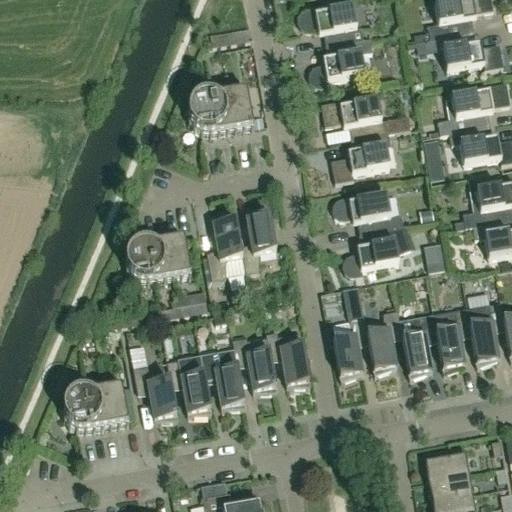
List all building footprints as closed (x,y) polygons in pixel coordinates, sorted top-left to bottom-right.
[(473,38),(470,21),(493,17),(489,0),(470,0),(471,3),(434,9),(438,30),(427,32),(428,38),(413,41),(414,48),(429,45),(429,46),(435,45),(435,44),(473,38)] [(363,46),(361,33),(356,34),(352,13),(329,17),(328,12),(307,16),(302,18),(298,23),(298,29),(300,34),(305,37),(311,38),(322,36),(325,53),(363,46)] [(210,53),(251,46),(249,34),(208,42),(210,53)] [(503,73),(499,51),(476,55),(473,38),(435,44),(435,45),(437,57),(442,56),(446,77),(483,71),(484,76),(503,73)] [(364,81),(361,61),(370,59),(368,45),(363,46),(325,53),(328,70),(317,72),(312,74),(308,79),(308,85),(310,90),(315,94),(321,94),(329,93),(328,88),(364,81)] [(490,132),(487,115),(509,111),(505,89),(487,92),(487,97),(451,104),(453,116),(448,117),(449,126),(437,128),(439,137),(439,141),(448,140),(490,132)] [(251,123),(246,93),(202,100),(199,102),(197,103),(195,103),(194,105),(192,106),(190,109),(189,111),(188,112),(187,115),(186,116),(186,118),(186,121),(186,122),(186,124),(186,125),(187,128),(188,130),(189,133),(192,136),(194,138),(197,140),(200,141),(202,142),(204,142),(207,142),(210,142),(253,134),(253,133),(251,123)] [(339,108),(320,111),(324,133),(347,129),(350,146),(388,139),(388,140),(394,139),(410,136),(407,122),(392,125),(381,127),(377,106),(340,113),(339,108)] [(261,121),(251,123),(253,133),(263,132),(261,121)] [(511,168),(511,145),(493,149),(490,132),(448,140),(450,151),(459,150),(463,172),(500,166),(501,171),(511,168)] [(353,163),(330,167),(334,189),(353,186),(352,181),(389,174),(385,153),(390,152),(388,140),(388,139),(350,146),(353,163)] [(441,183),(439,172),(428,174),(430,185),(441,183)] [(511,225),(511,211),(511,208),(511,207),(511,185),(511,189),(511,190),(476,197),(478,208),(472,209),(474,219),(462,221),(463,227),(454,228),(456,235),(472,233),(477,232),(486,230),(511,225)] [(403,234),(401,221),(390,223),(386,202),(349,209),(348,203),(341,205),(335,207),(332,212),(331,218),(334,223),(339,227),(344,227),(356,225),(359,242),(403,234)] [(251,254),(240,255),(242,263),(241,263),(245,280),(259,278),(259,260),(275,257),(269,220),(268,215),(246,223),(245,223),(246,224),(251,254)] [(217,260),(206,262),(211,287),(225,284),(245,280),(241,263),(242,263),(240,255),(235,226),(236,226),(234,221),(212,229),(212,230),(217,260)] [(511,225),(486,230),(477,232),(472,233),(474,246),(484,244),(488,265),(511,260),(511,225)] [(405,234),(403,234),(359,242),(362,259),(350,261),(345,264),(342,268),(341,274),(344,280),(349,283),(355,283),(362,282),(361,277),(398,270),(396,261),(413,254),(405,234)] [(190,283),(183,241),(140,249),(137,250),(134,251),(132,253),(129,255),(127,257),(126,260),(124,263),(124,266),(123,269),(123,271),(124,273),(124,276),(126,279),(126,280),(128,282),(130,285),(132,286),(135,288),(136,289),(138,289),(141,290),(144,290),(148,290),(190,283)] [(511,274),(510,266),(499,268),(500,276),(511,274)] [(443,277),(441,268),(425,271),(427,280),(443,277)] [(107,336),(207,318),(205,307),(105,325),(107,336)] [(493,336),(504,334),(502,326),(503,326),(500,308),(466,314),(469,332),(470,340),(475,369),(476,374),(499,366),(498,365),(493,336)] [(470,340),(469,332),(466,314),(432,320),(435,338),(437,346),(442,375),(441,375),(443,380),(465,372),(465,371),(460,342),(470,340)] [(214,318),(216,329),(229,327),(227,316),(214,318)] [(402,344),(399,326),(397,316),(383,319),(383,337),(366,340),(367,348),(373,377),(372,377),(374,382),(396,374),(396,373),(391,343),(401,342),(401,344),(402,344)] [(418,323),(399,326),(402,344),(408,381),(407,381),(409,386),(432,378),(431,377),(426,348),(437,346),(435,338),(432,320),(418,323)] [(362,379),(357,350),(367,348),(366,340),(363,322),(349,325),(349,343),(332,346),(339,383),(338,383),(340,388),(363,380),(362,379)] [(511,323),(503,326),(502,326),(504,334),(509,363),(508,363),(510,368),(511,367),(511,323)] [(309,388),(302,351),(300,339),(277,343),(277,338),(265,340),(268,357),(269,357),(270,365),(280,363),(286,392),(286,394),(310,394),(310,388),(309,388)] [(275,394),(270,365),(269,357),(268,357),(252,360),(246,343),(232,346),(233,356),(236,373),(237,373),(237,371),(247,369),(252,398),(252,400),(276,400),(276,394),(275,394)] [(243,411),(237,373),(236,373),(233,356),(200,362),(203,379),(205,387),(215,385),(220,415),(220,416),(244,416),(244,411),(243,411)] [(210,417),(205,387),(203,379),(200,362),(166,368),(169,385),(170,385),(171,393),(182,391),(187,421),(187,422),(211,422),(211,416),(210,417)] [(176,422),(171,393),(170,385),(169,385),(153,388),(147,372),(132,374),(137,399),(148,397),(153,427),(153,428),(177,428),(177,422),(176,422)] [(128,431),(121,389),(79,397),(76,397),(74,398),(72,399),(69,401),(66,403),(65,406),(63,408),(62,410),(62,413),(61,416),(61,419),(61,422),(62,425),(63,427),(65,430),(66,431),(67,433),(69,434),(70,435),(73,437),(76,438),(79,438),(82,439),(86,438),(128,431)] [(502,461),(499,447),(491,448),(493,462),(502,461)] [(468,480),(463,453),(423,460),(428,488),(468,480)] [(506,487),(504,474),(495,476),(498,488),(506,487)] [(472,499),(468,480),(428,488),(432,506),(472,499)] [(492,481),(469,486),(472,496),(494,491),(492,481)] [(225,492),(202,496),(203,504),(227,500),(225,492)] [(473,511),(472,499),(432,506),(432,511),(473,511)] [(508,499),(500,501),(501,511),(510,511),(511,511),(508,499)] [(261,511),(259,505),(258,506),(228,511),(227,500),(203,504),(202,504),(203,511),(261,511)]
